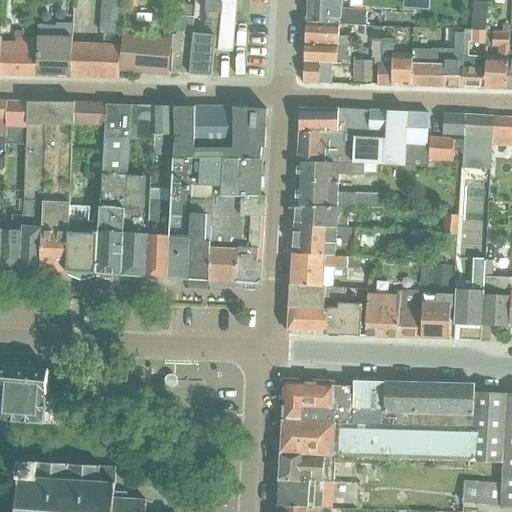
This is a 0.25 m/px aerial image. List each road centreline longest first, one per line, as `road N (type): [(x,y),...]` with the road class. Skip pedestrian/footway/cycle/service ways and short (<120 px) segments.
road 1 (residential): [(282,95),(0,88)]
road 2 (secondary): [(264,348),(0,340)]
road 3 (residential): [(264,348),(272,330),(282,95)]
road 4 (secondary): [(511,370),(457,358),(264,348)]
road 5 (residential): [(282,95),(511,102)]
road 6 (residential): [(248,511),(253,372),(264,348)]
